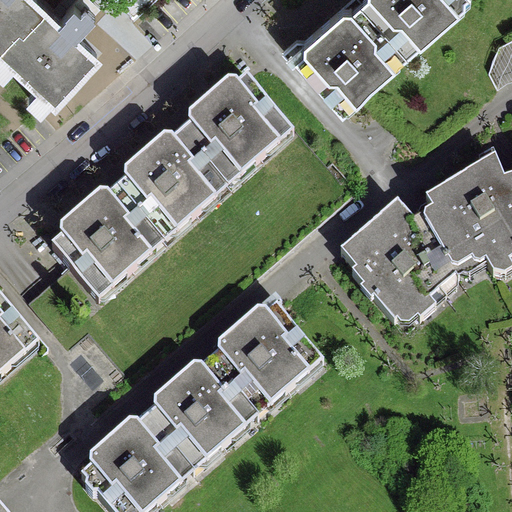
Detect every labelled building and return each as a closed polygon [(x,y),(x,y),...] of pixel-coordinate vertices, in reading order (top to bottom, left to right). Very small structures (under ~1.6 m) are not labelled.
[(0,0),(0,45),(16,28),(21,32),(43,8),(34,0),(0,0)] [(118,0),(131,13),(144,0),(118,0)] [(360,0),(359,1),(397,45),(410,34),(418,43),(456,10),(448,1),(448,0),(360,0)] [(304,49),(294,58),(340,110),(392,66),(384,56),(397,45),(359,1),(350,9),(348,7),(341,7),(303,40),(302,47),(304,49)] [(21,32),(16,28),(0,45),(0,50),(53,99),(94,55),(43,8),(21,32)] [(189,132),(180,140),(225,193),(290,137),(244,84),(235,92),(233,90),(226,90),(187,123),(187,130),(189,132)] [(124,188),(115,196),(161,249),(225,193),(180,140),(171,148),(169,146),(162,145),(123,179),(123,186),(124,188)] [(433,222),(423,228),(453,276),(469,266),(471,269),(477,270),(483,267),(491,279),(498,280),(510,273),(506,267),(511,263),(511,183),(502,187),(490,159),(477,167),(477,174),(424,207),(433,222)] [(60,244),(51,252),(97,305),(161,249),(115,196),(107,203),(105,202),(98,201),(59,235),(59,242),(60,244)] [(353,275),(350,278),(392,327),(407,313),(417,324),(434,310),(427,303),(453,281),(455,279),(453,276),(423,228),(416,233),(395,208),(338,257),(353,275)] [(0,378),(22,359),(14,350),(27,338),(0,306),(0,378)] [(218,362),(210,369),(254,420),(267,408),(268,411),(320,366),(274,313),(264,322),(263,320),(256,319),(217,353),(217,360),(218,362)] [(154,417),(146,425),(183,468),(182,468),(189,476),(203,464),(204,466),(242,433),(240,431),(254,420),(210,369),(200,377),(199,375),(192,375),(153,408),(153,415),(154,417)] [(91,499),(95,498),(107,511),(151,511),(178,488),(170,479),(182,468),(183,468),(146,425),(136,433),(135,431),(128,430),(89,464),(88,471),(90,473),(81,481),(85,487),(84,491),(91,499)]
